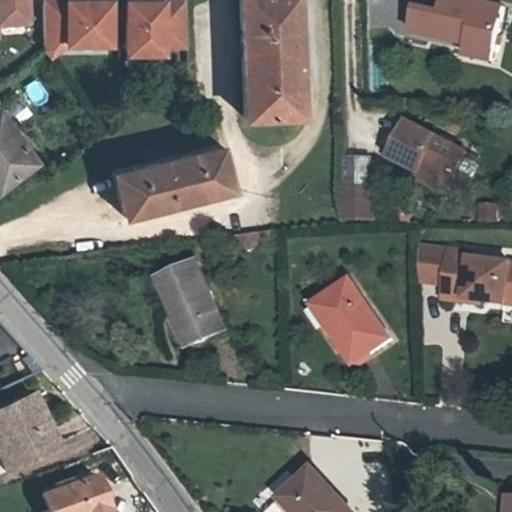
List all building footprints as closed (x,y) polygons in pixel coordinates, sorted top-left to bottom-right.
[(0,0),(0,21),(19,21),(19,18),(18,0),(0,0)] [(41,55),(62,43),(105,40),(103,0),(52,0),(36,1),(36,49),(41,55)] [(158,44),(182,43),(179,0),(140,0),(121,1),(124,52),(158,50),(158,44)] [(299,0),(241,0),(246,115),(305,112),(299,0)] [(439,35),(470,40),(497,45),(502,12),(444,2),(439,35)] [(497,45),(470,40),(468,52),(496,55),(497,45)] [(35,104),(48,97),(37,79),(25,87),(35,104)] [(0,116),(0,188),(35,162),(0,116)] [(392,158),(423,174),(453,189),(472,153),(411,122),(392,158)] [(220,142),(110,170),(121,214),(230,186),(220,142)] [(472,153),(453,189),(465,195),(485,158),(472,153)] [(351,171),(350,200),(379,200),(379,171),(351,171)] [(453,189),(423,174),(419,181),(449,196),(453,189)] [(452,252),(424,247),(424,284),(446,288),(452,252)] [(446,288),(444,302),(466,306),(467,303),(511,310),(511,268),(474,262),(475,256),(452,252),(446,288)] [(160,276),(172,308),(180,305),(195,342),(226,330),(200,260),(160,276)] [(361,296),(323,320),(351,366),(389,341),(361,296)] [(187,346),(195,342),(180,305),(172,308),(187,346)] [(31,391),(0,406),(0,429),(15,461),(56,441),(31,391)] [(15,461),(0,429),(0,457),(4,466),(15,461)] [(344,511),(302,470),(274,499),(287,511),(344,511)] [(106,511),(95,477),(41,493),(46,511),(106,511)]
